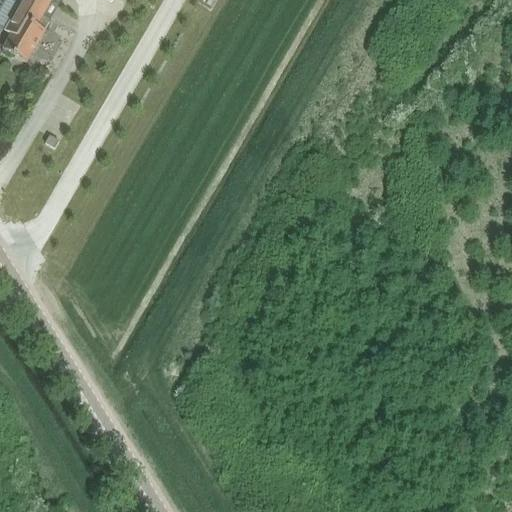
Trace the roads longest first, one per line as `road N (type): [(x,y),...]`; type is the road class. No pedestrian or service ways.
road 1 (track): [(359,0),(144,371)]
road 2 (unclassified): [(160,511),(0,256)]
road 3 (track): [(144,371),(232,511)]
road 4 (track): [(0,374),(86,511)]
